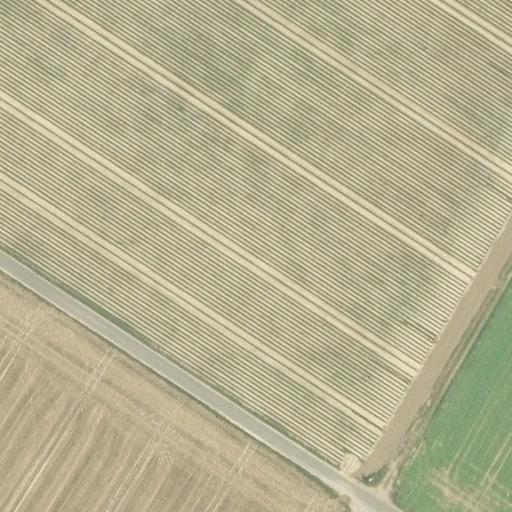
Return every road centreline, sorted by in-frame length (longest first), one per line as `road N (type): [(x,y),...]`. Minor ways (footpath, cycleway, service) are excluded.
road 1 (unclassified): [(0,260),(383,511)]
road 2 (track): [(511,271),(370,511)]
